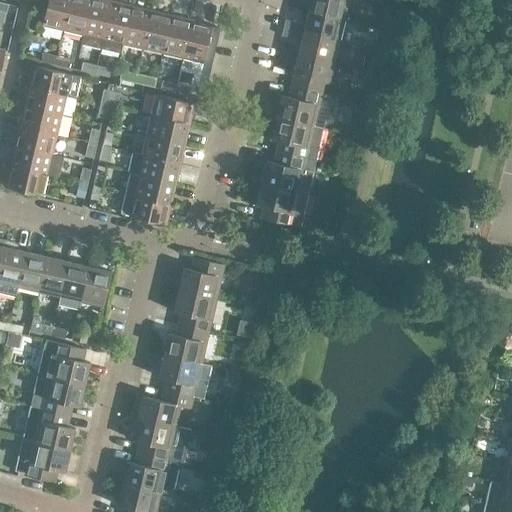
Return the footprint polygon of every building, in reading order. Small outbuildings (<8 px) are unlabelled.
[(63,30),(69,0),(47,0),(42,25),(63,30)] [(83,35),(90,0),(69,0),(63,30),(83,35)] [(100,48),(111,1),(105,0),(90,0),(83,35),(81,44),(100,48)] [(343,19),(347,0),(310,0),(308,11),(343,19)] [(120,53),(122,44),(131,6),(111,1),(100,48),(120,53)] [(8,4),(0,2),(0,11),(6,13),(8,4)] [(142,48),(151,11),(131,6),(122,44),(142,48)] [(162,53),(171,15),(151,11),(142,48),(162,53)] [(339,40),(343,19),(308,11),(303,32),(298,31),(300,23),(285,20),(283,28),(339,40)] [(182,58),(191,20),(171,15),(162,53),(182,58)] [(211,25),(191,20),(182,58),(203,62),(211,25)] [(334,61),(339,40),(283,28),(281,35),(296,39),(298,31),(303,32),(298,53),(334,61)] [(55,65),(57,56),(42,53),(41,61),(55,65)] [(329,83),(334,61),(298,53),(291,86),(321,93),(324,82),(329,83)] [(71,59),(57,56),(55,65),(69,68),(71,59)] [(363,56),(361,65),(371,68),(373,58),(363,56)] [(94,74),(96,65),(82,62),(80,71),(94,74)] [(111,69),(96,65),(94,74),(109,77),(111,69)] [(28,86),(65,95),(75,97),(80,77),(32,66),(28,86)] [(134,83),(136,74),(122,71),(120,80),(134,83)] [(150,78),(136,74),(134,83),(148,86),(150,78)] [(174,92),(176,84),(162,80),(160,89),(174,92)] [(190,87),(176,84),(174,92),(188,96),(190,87)] [(61,115),(65,95),(28,86),(23,106),(61,115)] [(320,99),(321,93),(291,86),(288,97),(281,95),(276,117),(323,128),(329,102),(320,99)] [(108,105),(111,91),(103,89),(100,103),(108,105)] [(120,93),(111,91),(108,105),(117,107),(120,93)] [(156,94),(151,115),(189,124),(194,103),(156,94)] [(105,119),(108,105),(100,103),(97,117),(105,119)] [(113,121),(117,107),(108,105),(105,119),(113,121)] [(56,135),(61,115),(23,106),(18,126),(56,135)] [(184,144),(189,124),(151,115),(147,135),(184,144)] [(315,161),(323,128),(276,117),(271,139),(278,140),(275,151),(315,161)] [(52,155),(56,135),(18,126),(14,146),(52,155)] [(96,144),(100,130),(91,128),(88,142),(96,144)] [(105,131),(102,145),(110,147),(114,133),(105,131)] [(180,163),(184,144),(147,135),(142,155),(180,163)] [(93,158),(96,144),(88,142),(84,156),(93,158)] [(107,161),(110,147),(102,145),(99,160),(107,161)] [(61,157),(52,155),(14,146),(9,166),(47,174),(56,177),(61,157)] [(308,193),(315,161),(275,151),(273,162),(266,160),(261,182),(308,193)] [(175,183),(180,163),(142,155),(134,153),(129,173),(175,183)] [(47,174),(9,166),(2,164),(0,172),(7,174),(4,186),(42,195),(47,174)] [(332,165),(330,174),(343,177),(345,167),(332,165)] [(82,168),(78,182),(87,184),(90,170),(82,168)] [(96,171),(93,185),(101,187),(104,173),(96,171)] [(171,203),(175,183),(129,173),(125,193),(171,203)] [(84,198),(87,184),(78,182),(75,196),(84,198)] [(300,227),(308,193),(261,182),(256,204),(263,206),(260,218),(300,227)] [(98,201),(101,187),(93,185),(89,199),(98,201)] [(166,224),(171,203),(125,193),(120,213),(166,224)] [(17,287),(25,251),(13,249),(15,242),(6,239),(0,265),(0,292),(15,296),(17,287)] [(38,292),(46,256),(25,251),(17,287),(38,292)] [(59,297),(68,261),(46,256),(38,292),(59,296),(59,297)] [(183,267),(178,289),(216,298),(224,264),(193,257),(190,269),(183,267)] [(81,301),(89,266),(68,261),(59,297),(59,296),(57,306),(79,311),(81,302),(81,301)] [(110,271),(89,266),(81,301),(81,302),(102,307),(110,271)] [(208,331),(216,298),(178,289),(173,311),(180,313),(178,324),(208,331)] [(0,329),(7,331),(9,323),(0,320),(0,329)] [(238,320),(235,335),(251,339),(255,323),(238,320)] [(23,326),(9,323),(7,331),(21,334),(23,326)] [(51,335),(53,326),(38,323),(36,332),(51,335)] [(201,363),(208,331),(178,324),(175,334),(168,333),(163,355),(201,363)] [(67,330),(53,326),(51,335),(65,338),(67,330)] [(88,334),(73,331),(71,340),(86,343),(88,334)] [(82,361),(85,349),(45,340),(38,373),(84,384),(89,362),(82,361)] [(211,365),(201,363),(163,355),(158,377),(165,378),(162,389),(193,396),(203,399),(211,365)] [(79,406),(84,384),(38,373),(30,406),(70,415),(72,405),(79,406)] [(193,396),(162,389),(160,400),(143,396),(137,418),(175,426),(180,406),(190,408),(193,396)] [(228,396),(226,404),(235,406),(237,398),(228,396)] [(67,426),(70,415),(30,406),(22,439),(69,450),(74,428),(67,426)] [(168,459),(175,426),(137,418),(132,440),(139,441),(137,452),(168,459)] [(64,472),(69,450),(22,439),(14,472),(54,482),(57,470),(64,472)] [(160,492),(168,459),(137,452),(134,463),(127,461),(122,483),(160,492)] [(511,464),(506,463),(501,484),(511,486),(511,464)] [(465,477),(463,484),(472,487),(473,479),(465,477)] [(511,486),(501,484),(490,481),(485,502),(511,508),(511,486)] [(155,511),(160,492),(122,483),(117,505),(124,507),(122,511),(155,511)] [(197,492),(195,500),(203,502),(205,494),(197,492)] [(511,511),(511,508),(485,502),(482,511),(511,511)]
